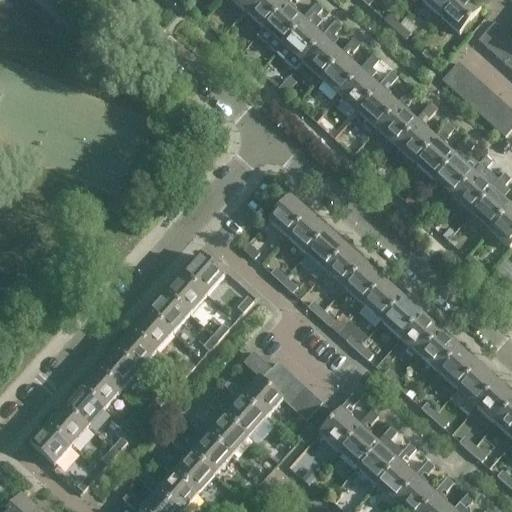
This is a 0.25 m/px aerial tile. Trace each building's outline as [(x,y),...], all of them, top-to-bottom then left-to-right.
[(258,0),(229,0),(245,14),(258,0)] [(286,8),(277,0),(258,0),(245,14),(265,31),(286,8)] [(359,0),(369,8),(374,2),(371,0),(359,0)] [(422,0),(421,3),(439,19),(456,0),(422,0)] [(466,0),(456,0),(439,19),(459,37),(481,12),(466,0)] [(316,7),(309,15),(315,21),(322,13),(316,7)] [(304,24),(286,8),(265,31),(283,48),(304,24)] [(394,31),(400,26),(389,16),(384,22),(394,31)] [(323,41),(304,24),(283,48),(302,65),(323,41)] [(335,24),(328,32),(335,38),(342,30),(335,24)] [(495,25),(478,43),(488,51),(504,33),(495,25)] [(394,31),(406,42),(411,36),(400,26),(394,31)] [(511,40),(504,33),(488,51),(497,59),(511,42),(511,40)] [(342,58),(323,41),(302,65),(321,82),(342,58)] [(354,41),(347,49),(353,55),(361,47),(354,41)] [(511,42),(497,59),(506,67),(511,60),(511,42)] [(427,51),(422,56),(433,66),(439,61),(427,51)] [(361,75),(342,58),(321,82),(339,98),(361,75)] [(373,58),(365,66),(372,72),(379,64),(373,58)] [(459,66),(443,83),(452,91),(468,74),(459,66)] [(468,74),(452,91),(461,99),(477,82),(468,74)] [(380,91),(361,75),(339,98),(358,115),(380,91)] [(391,75),(384,83),(391,89),(398,81),(391,75)] [(477,82),(461,99),(470,107),(486,90),(477,82)] [(486,90),(470,107),(479,115),(495,98),(486,90)] [(398,108),(380,91),(358,115),(377,132),(398,108)] [(410,92),(403,100),(410,106),(417,97),(410,92)] [(495,98),(479,115),(488,123),(503,106),(495,98)] [(511,113),(503,106),(488,123),(497,131),(511,114),(511,113)] [(417,125),(398,108),(377,132),(396,149),(417,125)] [(429,108),(422,116),(428,122),(436,114),(429,108)] [(511,114),(497,131),(505,139),(511,131),(511,114)] [(436,142),(417,125),(396,149),(414,166),(436,142)] [(448,126),(441,134),(448,140),(455,132),(448,126)] [(455,159),(436,142),(414,166),(433,183),(455,159)] [(467,142),(460,151),(466,156),(474,148),(467,142)] [(473,176),(455,159),(433,183),(452,199),(473,176)] [(486,159),(478,167),(485,173),(492,165),(486,159)] [(492,192),(473,176),(452,199),(471,216),(492,192)] [(505,176),(497,184),(504,190),(511,182),(505,176)] [(511,209),(492,192),(471,216),(489,233),(511,209)] [(267,223),(268,224),(287,241),(308,216),(289,199),(267,223)] [(417,204),(412,210),(420,218),(426,213),(417,204)] [(511,248),(511,210),(511,209),(489,233),(510,251),(511,248)] [(327,233),(308,216),(287,241),(306,258),(327,233)] [(327,233),(306,258),(324,275),(346,250),(327,233)] [(243,252),(254,262),(260,256),(248,246),(243,252)] [(346,250),(324,275),(343,292),(365,267),(346,250)] [(200,256),(182,276),(207,298),(224,278),(200,256)] [(365,267),(343,292),(362,309),(384,284),(365,267)] [(280,285),(286,279),(276,270),(270,276),(280,285)] [(182,276),(165,295),(190,317),(207,298),(182,276)] [(280,285),(292,296),(298,290),(286,279),(280,285)] [(384,284),(362,309),(381,325),(403,301),(384,284)] [(165,295),(148,314),(173,336),(190,317),(165,295)] [(243,316),(253,305),(247,300),(237,311),(243,316)] [(403,301),(381,325),(400,342),(422,318),(403,301)] [(318,319),(323,313),(313,304),(308,310),(318,319)] [(318,319),(330,330),(335,324),(323,313),(318,319)] [(148,314),(131,332),(156,354),(173,336),(148,314)] [(422,318),(400,342),(419,359),(441,335),(422,318)] [(219,343),(229,332),(223,327),(213,338),(219,343)] [(131,332),(114,351),(139,373),(156,354),(131,332)] [(441,335),(419,359),(438,376),(460,352),(441,335)] [(219,343),(213,338),(203,349),(209,355),(219,343)] [(356,353),(362,347),(351,338),(346,344),(356,353)] [(356,353),(368,364),(373,358),(362,347),(356,353)] [(114,351),(98,370),(122,392),(139,373),(114,351)] [(460,352),(438,376),(457,393),(479,369),(460,352)] [(271,371),(252,355),(242,366),(258,380),(261,383),(271,371)] [(277,364),(271,371),(261,383),(270,391),(286,372),(277,364)] [(185,381),(195,370),(189,365),(180,375),(185,381)] [(479,369),(457,393),(476,410),(498,386),(479,369)] [(98,370),(81,389),(105,411),(122,392),(98,370)] [(286,372),(270,391),(279,399),(295,380),(286,372)] [(394,387),(400,381),(389,372),(384,378),(394,387)] [(185,381),(180,375),(169,387),(175,392),(185,381)] [(270,391),(261,383),(258,380),(241,400),(265,422),(282,402),(279,399),(270,391)] [(295,380),(279,399),(282,402),(287,407),(304,389),(295,380)] [(394,387),(406,398),(411,392),(400,381),(394,387)] [(224,389),(230,394),(236,388),(230,382),(224,389)] [(511,398),(498,386),(476,410),(495,427),(511,408),(511,398)] [(81,389),(64,408),(88,430),(105,411),(81,389)] [(304,389),(287,407),(296,415),(313,397),(304,389)] [(313,397),(296,415),(306,423),(322,405),(313,397)] [(360,403),(353,397),(348,402),(354,408),(360,403)] [(265,422),(241,400),(224,419),(248,440),(265,422)] [(207,408),(213,413),(219,406),(213,401),(207,408)] [(430,402),(427,405),(421,412),(432,421),(437,415),(440,411),(430,402)] [(151,419),(161,408),(155,403),(145,413),(151,419)] [(64,408),(47,427),(71,449),(88,430),(64,408)] [(511,408),(495,427),(511,442),(511,408)] [(360,430),(340,412),(318,437),(338,454),(360,430)] [(151,419),(145,413),(135,425),(141,430),(151,419)] [(372,413),(366,419),(373,425),(378,419),(372,413)] [(449,425),(437,415),(432,421),(444,431),(449,425)] [(248,440),(224,419),(207,438),(231,459),(248,440)] [(191,426),(197,432),(203,425),(197,420),(191,426)] [(71,449),(47,427),(29,446),(54,468),(71,449)] [(379,447),(360,430),(338,454),(357,471),(379,447)] [(390,430),(385,436),(392,442),(397,436),(390,430)] [(231,459),(207,438),(190,456),(214,478),(231,459)] [(173,446),(179,451),(185,445),(179,439),(173,446)] [(470,455),(475,449),(465,439),(459,446),(470,455)] [(118,456),(127,446),(121,440),(112,451),(118,456)] [(398,464),(379,447),(357,471),(376,488),(398,464)] [(409,447),(404,453),(411,459),(416,453),(409,447)] [(470,455),(481,465),(487,459),(475,449),(470,455)] [(118,456),(112,451),(102,462),(108,468),(118,456)] [(214,478),(190,456),(173,475),(197,497),(214,478)] [(156,465),(162,470),(168,463),(162,458),(156,465)] [(417,481),(398,464),(376,488),(395,505),(417,481)] [(428,464),(423,470),(429,476),(435,470),(428,464)] [(508,488),(511,484),(511,480),(503,473),(498,479),(508,488)] [(183,511),(197,497),(173,475),(156,494),(176,511),(183,511)] [(140,483),(146,489),(151,482),(146,477),(140,483)] [(83,495),(93,484),(87,479),(77,490),(83,495)] [(422,511),(436,498),(417,481),(395,505),(402,511),(422,511)] [(447,481),(441,487),(448,493),(453,487),(447,481)] [(176,511),(156,494),(140,511),(176,511)] [(123,502),(129,507),(135,501),(129,495),(123,502)] [(465,497),(460,503),(467,509),(472,504),(465,497)] [(451,511),(436,498),(422,511),(451,511)] [(36,511),(22,499),(9,511),(36,511)]
